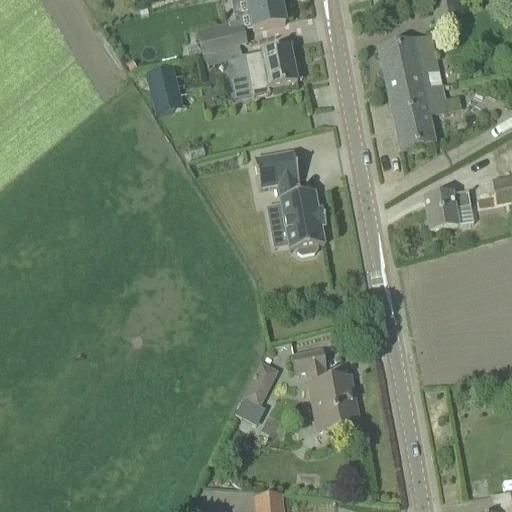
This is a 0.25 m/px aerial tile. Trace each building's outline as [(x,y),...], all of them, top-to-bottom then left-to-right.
[(252,34),(284,28),(278,0),(246,0),(247,3),(246,3),(252,34)] [(436,32),(462,27),(457,3),(431,8),(436,32)] [(212,57),(246,49),(240,25),(195,36),(201,60),(204,59),(212,57)] [(377,53),(381,71),(399,154),(434,147),(428,120),(442,117),(437,92),(441,91),(430,42),(377,53)] [(293,73),(289,51),(260,57),(246,60),(244,61),(252,102),(269,98),(268,93),(296,87),(296,84),(301,83),(299,72),(293,73)] [(215,70),(212,57),(204,59),(207,72),(215,70)] [(325,231),(324,226),(323,218),(322,213),(321,213),(317,214),(314,196),(299,199),(297,187),(298,187),(293,157),(253,165),(259,194),(277,191),(287,245),(288,254),(289,256),(290,255),(296,254),(297,258),(301,260),(314,258),(317,254),(316,251),(324,249),(321,231),(324,231),(325,231)] [(451,199),(424,204),(429,236),(456,231),(453,215),(469,212),(467,198),(451,201),(451,199)] [(321,356),(301,360),(291,362),(294,381),(304,379),(315,438),(358,429),(349,381),(322,386),(320,373),(324,372),(321,356)] [(276,377),(260,369),(254,382),(269,390),(276,377)] [(253,511),(282,511),(281,498),(253,501),(253,511)]
